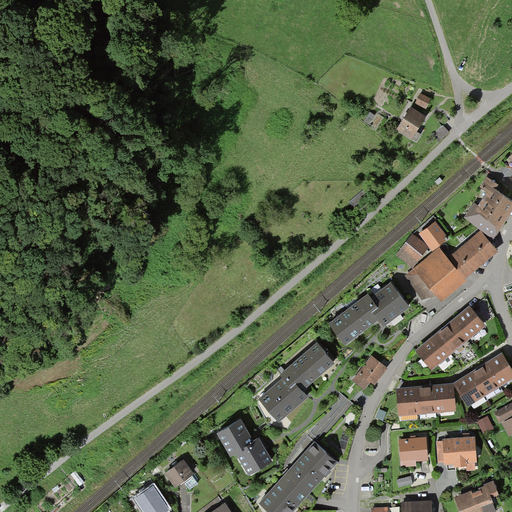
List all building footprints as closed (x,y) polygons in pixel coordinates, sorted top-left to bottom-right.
[(415,101),(428,107),(433,98),(420,92),(415,101)] [(398,128),(414,136),(426,114),(410,105),(405,116),(398,128)] [(442,139),(451,131),(446,125),(436,133),(442,139)] [(463,218),(493,239),(500,229),(511,212),(511,200),(501,193),(496,189),(499,185),(487,177),(480,188),(487,192),(478,205),(475,202),(463,218)] [(433,250),(448,238),(435,223),(421,235),(433,250)] [(481,266),(497,252),(480,230),(448,257),(441,248),(405,276),(423,299),(435,296),(441,303),(466,281),(465,280),(481,266)] [(398,254),(413,267),(428,248),(413,235),(398,254)] [(384,323),(408,306),(390,280),(369,295),(367,292),(327,321),(342,343),(376,319),(379,317),(384,323)] [(433,368),(485,324),(470,307),(418,351),(433,368)] [(281,377),(258,397),(278,420),(308,394),(302,388),(334,360),(317,340),(278,373),(281,377)] [(370,379),(374,382),(385,366),(369,354),(350,379),(363,388),(370,379)] [(457,383),(471,405),(511,378),(511,368),(503,354),(457,383)] [(397,413),(453,408),(450,382),(394,387),(397,413)] [(504,422),(511,417),(511,403),(496,412),(502,423),(504,422)] [(489,416),(480,420),(486,432),(495,428),(489,416)] [(241,417),(217,431),(230,454),(235,451),(247,473),(271,459),(264,446),(257,435),(252,438),(241,417)] [(454,470),(475,468),(473,436),(441,438),(443,464),(453,463),(454,470)] [(415,460),(426,459),(425,437),(398,438),(400,467),(415,466),(415,460)] [(270,511),(289,511),(336,461),(312,439),(285,470),(257,500),(270,511)] [(174,485),(192,472),(182,458),(176,462),(164,471),(174,485)] [(462,511),(483,511),(494,508),(490,498),(497,495),(491,481),(456,495),(462,511)] [(140,511),(145,511),(160,501),(150,487),(144,492),(132,500),(140,511)] [(403,511),(429,511),(429,499),(403,500),(403,511)] [(229,511),(222,500),(205,511),(204,511),(229,511)]
